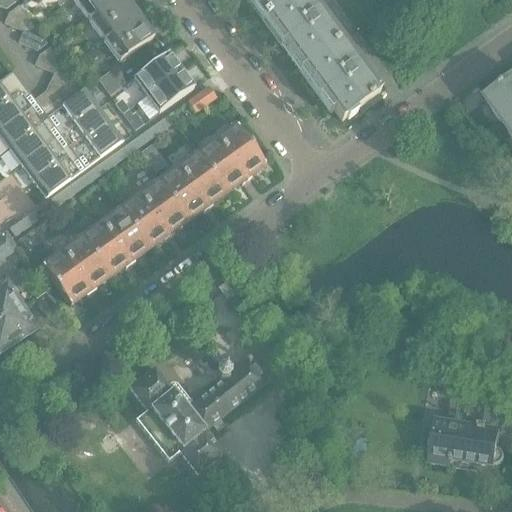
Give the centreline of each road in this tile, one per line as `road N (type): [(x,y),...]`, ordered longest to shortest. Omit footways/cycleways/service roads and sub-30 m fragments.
road 1 (residential): [(316,179),(0,407)]
road 2 (residential): [(511,37),(316,179)]
road 3 (residential): [(316,179),(185,0)]
